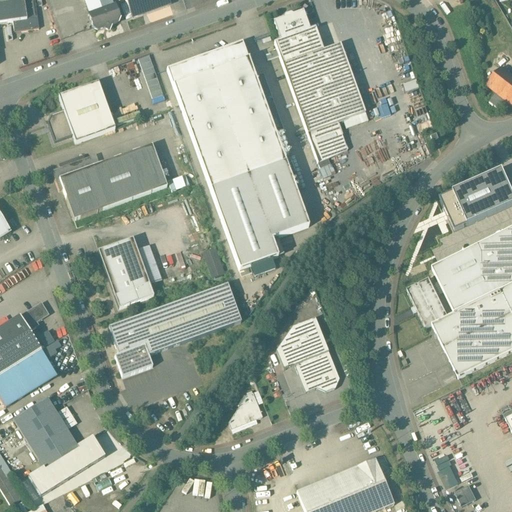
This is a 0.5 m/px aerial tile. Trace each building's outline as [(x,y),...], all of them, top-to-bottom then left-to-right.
[(0,0),(0,25),(12,24),(26,22),(23,0),(0,0)] [(34,0),(23,0),(26,22),(12,24),(14,33),(21,31),(21,34),(39,31),(34,0)] [(113,8),(110,0),(83,0),(89,17),(113,8)] [(167,0),(124,0),(132,19),(169,6),(167,0)] [(89,17),(88,17),(93,30),(97,32),(104,30),(108,32),(111,27),(117,25),(119,20),(115,8),(113,8),(89,17)] [(283,20),(273,24),(279,43),(309,32),(303,13),(292,17),(290,16),(284,18),(283,20)] [(315,30),(309,32),(279,43),(274,45),(306,137),(337,126),(343,123),(365,116),(340,47),(323,53),(315,30)] [(199,60),(166,72),(210,193),(285,165),(241,44),(210,56),(207,54),(200,57),(199,60)] [(152,99),(163,96),(150,57),(139,61),(152,99)] [(511,77),(501,69),(487,87),(511,107),(511,77)] [(403,86),(406,93),(419,88),(416,81),(403,86)] [(98,85),(58,99),(63,113),(72,139),(75,146),(114,132),(98,85)] [(266,107),(273,125),(280,123),(273,105),(266,107)] [(63,113),(50,118),(47,125),(54,145),(72,139),(63,113)] [(367,123),(365,116),(343,123),(346,131),(367,123)] [(337,126),(306,137),(317,166),(347,153),(337,126)] [(436,136),(430,138),(434,148),(439,146),(436,136)] [(154,142),(102,160),(100,153),(56,168),(63,188),(69,186),(79,215),(169,185),(154,142)] [(285,165),(210,193),(239,273),(278,259),(271,242),(308,229),(285,165)] [(511,193),(502,172),(440,199),(455,232),(473,224),(511,206),(511,193)] [(0,241),(10,235),(0,218),(0,241)] [(437,257),(427,262),(455,316),(448,319),(429,281),(407,292),(426,330),(432,327),(436,337),(438,341),(458,381),(511,354),(511,231),(442,266),(437,257)] [(132,241),(97,254),(118,311),(153,299),(132,241)] [(212,280),(225,274),(215,249),(202,254),(212,280)] [(108,330),(118,357),(144,348),(148,358),(240,325),(226,287),(108,330)] [(41,305),(19,319),(29,334),(39,328),(37,325),(49,318),(41,305)] [(29,334),(19,319),(0,330),(0,377),(6,374),(41,353),(29,334)] [(339,382),(314,321),(291,330),(275,354),(283,373),(294,368),(305,395),(316,391),(325,395),(335,391),(339,382)] [(35,340),(47,360),(61,351),(49,331),(35,340)] [(152,369),(148,358),(144,348),(118,357),(114,359),(122,380),(152,369)] [(41,353),(6,374),(22,399),(56,378),(41,353)] [(6,374),(0,377),(0,401),(4,409),(5,410),(22,399),(6,374)] [(252,396),(246,399),(228,425),(231,432),(262,420),(252,396)] [(56,416),(47,401),(13,422),(44,473),(78,452),(66,432),(56,416)] [(77,426),(66,409),(56,416),(66,432),(77,426)] [(0,482),(13,475),(0,454),(0,482)] [(375,461),(297,493),(304,511),(384,511),(395,508),(375,461)] [(470,486),(455,493),(463,508),(477,501),(470,486)]
